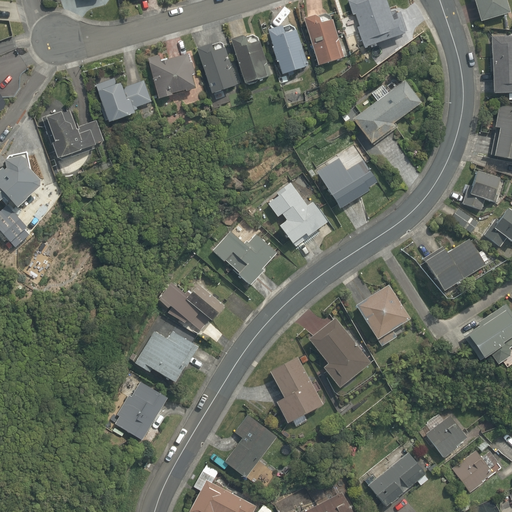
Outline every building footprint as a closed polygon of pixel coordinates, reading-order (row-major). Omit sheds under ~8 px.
[(358,0),(350,3),(355,19),(360,17),(364,30),(359,32),(367,55),(412,41),(407,24),(398,27),(389,0),(358,0)] [(477,0),(486,29),(511,21),(511,6),(510,0),(477,0)] [(347,64),(335,25),(326,28),(323,19),(306,24),(322,73),(347,64)] [(287,28),(271,33),(277,50),(274,51),(281,71),(284,70),(287,80),(311,72),(306,55),(309,54),(302,33),(290,37),(287,28)] [(261,34),(233,43),(240,68),(248,93),(276,84),(261,34)] [(226,41),(198,50),(214,102),(243,93),(226,41)] [(511,42),(494,44),(496,98),(511,97),(511,42)] [(166,54),(148,61),(163,106),(204,92),(193,59),(170,67),(166,54)] [(107,120),(108,124),(134,114),(133,112),(137,110),(136,108),(150,103),(143,82),(121,89),(120,85),(115,86),(113,79),(94,86),(101,103),(98,104),(104,121),(107,120)] [(407,83),(355,124),(374,149),(399,129),(397,126),(424,105),(407,83)] [(52,147),(57,160),(102,143),(95,122),(78,127),(79,130),(78,132),(76,131),(69,113),(61,116),(60,112),(40,120),(51,147),(52,147)] [(511,164),(511,113),(501,112),(497,134),(493,133),(489,157),(498,158),(497,162),(511,164)] [(24,198),(38,186),(38,182),(29,172),(31,170),(28,151),(7,156),(9,168),(6,171),(3,168),(0,171),(0,202),(4,198),(7,202),(11,199),(19,207),(26,201),(24,198)] [(341,161),(320,174),(343,210),(381,185),(366,162),(349,173),(341,161)] [(495,207),(503,183),(480,176),(476,188),(468,186),(461,208),(485,215),(488,205),(495,207)] [(282,229),(295,249),(332,226),(315,200),(307,206),(294,186),(267,203),(279,222),(287,217),(291,223),(282,229)] [(511,244),(511,213),(503,208),(484,237),(506,251),(511,244)] [(480,223),(458,212),(450,226),(473,238),(480,223)] [(233,234),(213,255),(253,292),(268,277),(264,274),(282,255),(260,235),(248,247),(233,234)] [(491,269),(474,242),(452,256),(446,247),(427,259),(450,295),(491,269)] [(387,283),(355,306),(384,347),(416,324),(387,283)] [(234,314),(200,285),(177,311),(195,326),(204,316),(220,330),(234,314)] [(487,332),(473,343),(493,371),(500,366),(509,378),(511,375),(511,310),(505,302),(479,321),(487,332)] [(379,373),(338,321),(312,341),(334,369),(329,373),(347,397),(379,373)] [(178,389),(200,349),(173,333),(170,340),(154,332),(146,345),(151,348),(140,368),(178,389)] [(327,413),(301,357),(270,371),(285,403),(281,405),(293,430),(327,413)] [(167,399),(139,383),(114,425),(141,441),(148,429),(144,427),(154,410),(159,413),(167,399)] [(264,465),(282,433),(246,412),(233,435),(242,440),(226,468),(268,492),(279,473),(264,465)] [(470,441),(446,413),(423,433),(447,461),(470,441)] [(470,445),(446,465),(470,493),(500,467),(487,453),(481,458),(470,445)] [(411,454),(370,488),(388,510),(429,476),(411,454)] [(261,511),(263,510),(216,484),(223,471),(208,463),(193,490),(204,496),(195,511),(261,511)] [(357,511),(348,492),(306,511),(357,511)]
